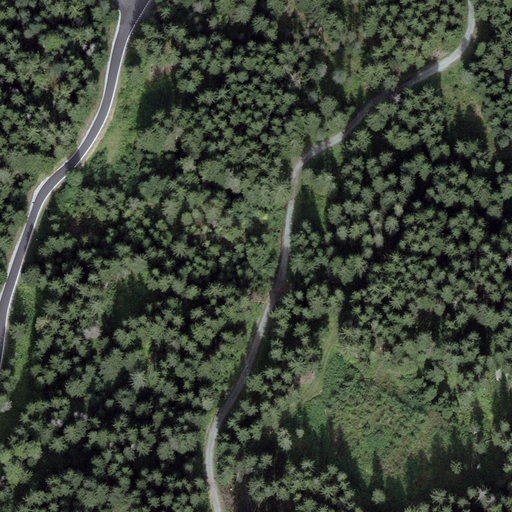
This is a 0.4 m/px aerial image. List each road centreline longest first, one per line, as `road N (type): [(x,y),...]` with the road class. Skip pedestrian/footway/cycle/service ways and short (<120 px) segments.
road 1 (track): [(216,511),(213,426),(278,282),(301,158),(452,57),(466,40),(471,0)]
road 2 (track): [(511,150),(445,166),(427,183),(357,286),(309,391),(252,454),(246,511)]
road 3 (unclassified): [(131,7),(103,110),(36,204),(0,332)]
